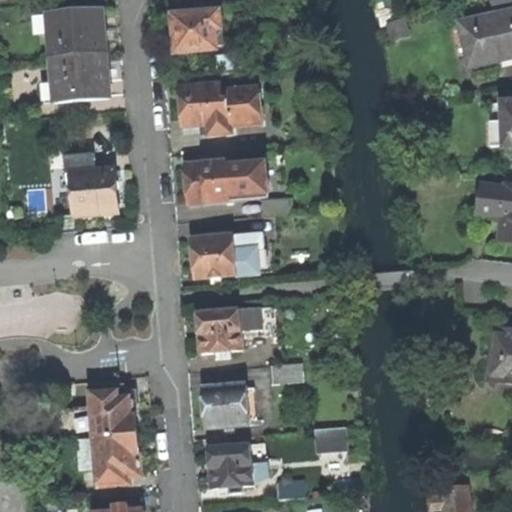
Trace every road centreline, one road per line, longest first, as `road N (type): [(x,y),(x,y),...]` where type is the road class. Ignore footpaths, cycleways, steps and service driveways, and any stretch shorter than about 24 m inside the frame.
road 1 (residential): [(163,299),(479,279)]
road 2 (residential): [(159,260),(139,0)]
road 3 (residential): [(0,374),(168,349)]
road 4 (residential): [(168,349),(181,511)]
road 5 (residential): [(159,260),(0,268)]
